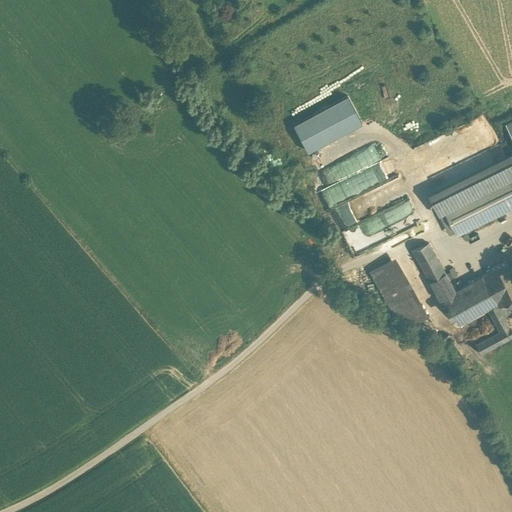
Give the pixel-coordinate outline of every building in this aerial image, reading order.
[(348,93),(293,120),(306,148),(362,121),(348,93)] [(331,165),(337,178),(379,158),(373,146),(331,165)] [(393,176),(384,157),(340,177),(341,178),(324,185),(331,203),(393,176)] [(511,170),(442,205),(457,234),(505,211),(511,207),(511,170)] [(484,274),(455,290),(429,242),(412,248),(440,299),(444,297),(459,323),(487,308),(500,330),(476,343),(481,353),(511,336),(511,330),(499,306),(484,274)] [(429,315),(390,259),(369,270),(395,316),(409,326),(429,315)] [(511,271),(507,261),(490,268),(491,270),(484,274),(499,306),(511,300),(511,271)] [(450,277),(457,273),(453,265),(446,269),(450,277)] [(458,273),(451,277),(456,287),(463,284),(458,273)] [(465,358),(448,333),(440,339),(457,364),(465,358)]
